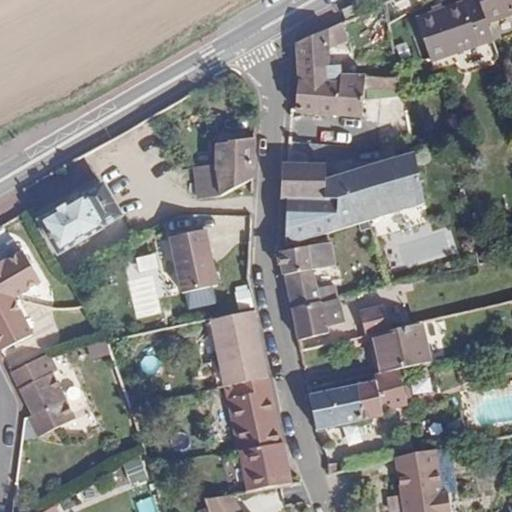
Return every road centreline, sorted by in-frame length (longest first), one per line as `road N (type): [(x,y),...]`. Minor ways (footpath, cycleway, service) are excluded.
road 1 (residential): [(252,37),(278,100),(266,260),(303,447),(329,511)]
road 2 (secondary): [(252,37),(0,183)]
